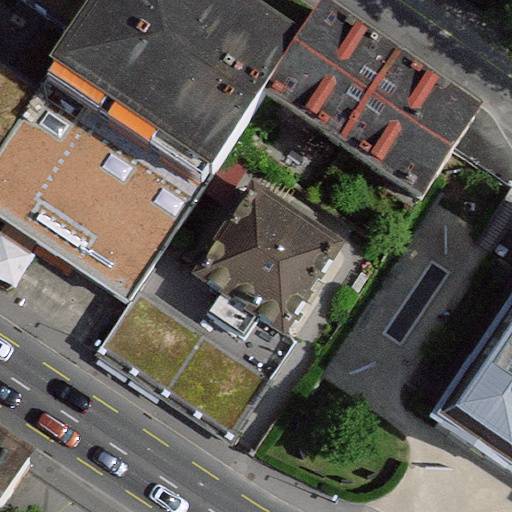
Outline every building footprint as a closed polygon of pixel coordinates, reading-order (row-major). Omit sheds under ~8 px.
[(241,0),(97,0),(0,150),(0,213),(134,301),(165,253),(252,119),(303,40),(241,0)] [(0,0),(0,150),(97,0),(0,0)] [(318,17),(303,40),(252,119),(341,177),(408,75),(318,17)] [(476,116),(408,75),(341,177),(410,221),(476,116)] [(252,198),(201,276),(287,332),(338,254),(252,198)] [(165,253),(134,301),(103,349),(233,433),(295,337),(287,332),(201,276),(165,253)] [(511,307),(438,426),(511,471),(511,307)] [(25,469),(0,450),(0,509),(3,507),(25,469)]
